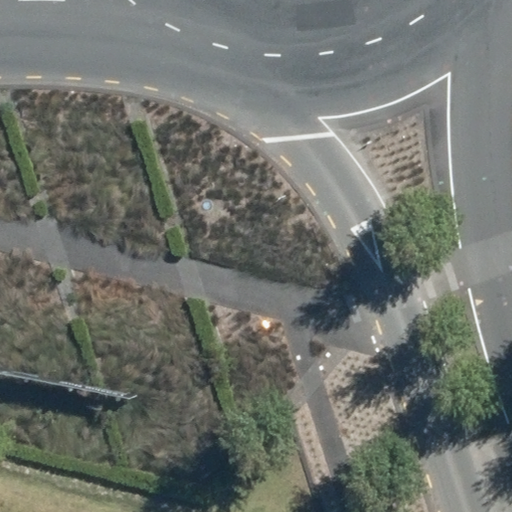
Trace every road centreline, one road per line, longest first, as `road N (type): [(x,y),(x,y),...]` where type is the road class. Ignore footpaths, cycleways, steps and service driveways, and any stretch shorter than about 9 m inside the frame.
road 1 (unclassified): [(464,511),(380,253),(343,180),(215,0)]
road 2 (unclassified): [(475,0),(482,165),(494,260),(511,314)]
